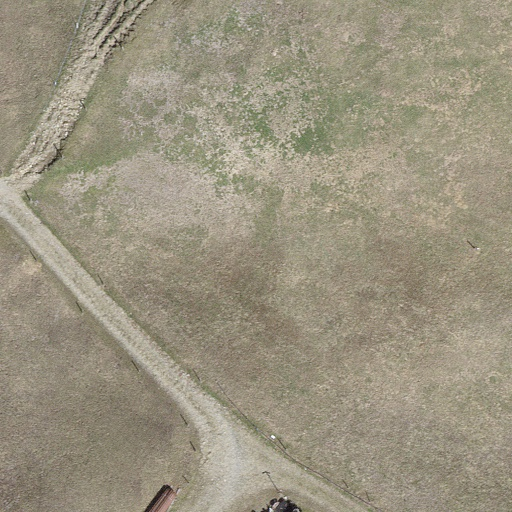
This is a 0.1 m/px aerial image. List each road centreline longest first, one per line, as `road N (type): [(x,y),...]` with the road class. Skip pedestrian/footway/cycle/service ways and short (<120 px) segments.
road 1 (track): [(232,445),(0,202)]
road 2 (track): [(232,445),(349,511)]
